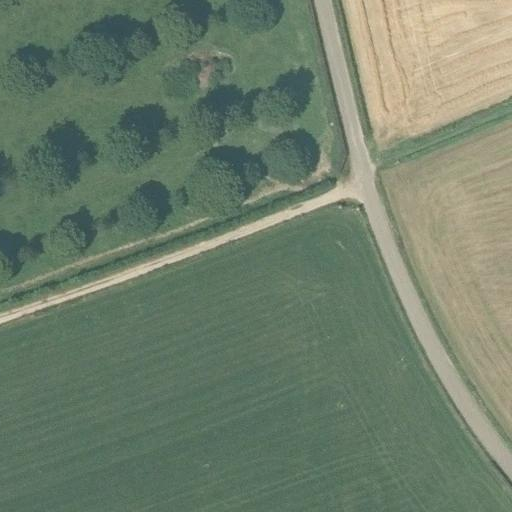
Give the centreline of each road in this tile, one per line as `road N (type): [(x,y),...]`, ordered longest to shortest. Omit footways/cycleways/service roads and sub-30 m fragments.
road 1 (unclassified): [(511,470),(439,362),(392,260),(320,0)]
road 2 (track): [(0,319),(365,184)]
